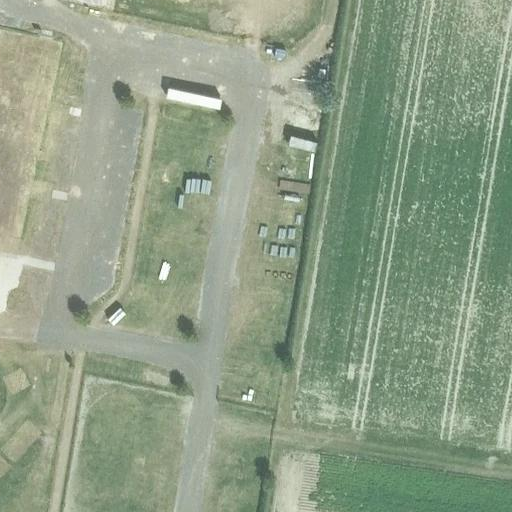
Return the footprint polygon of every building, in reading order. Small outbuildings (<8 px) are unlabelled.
[(150,8),(151,1),(146,0),(124,0),(124,3),(150,8)] [(0,18),(0,227),(20,230),(27,192),(48,195),(51,176),(59,177),(66,134),(54,132),(60,99),(69,101),(77,55),(59,52),(63,29),(0,18)] [(118,126),(139,128),(142,91),(120,90),(118,126)] [(290,120),(291,104),(262,102),(261,118),(290,120)] [(184,239),(194,241),(202,211),(192,209),(184,239)] [(267,247),(272,233),(251,226),(246,239),(267,247)] [(31,284),(35,258),(10,254),(6,281),(31,284)] [(21,285),(18,304),(30,305),(32,286),(21,285)]
